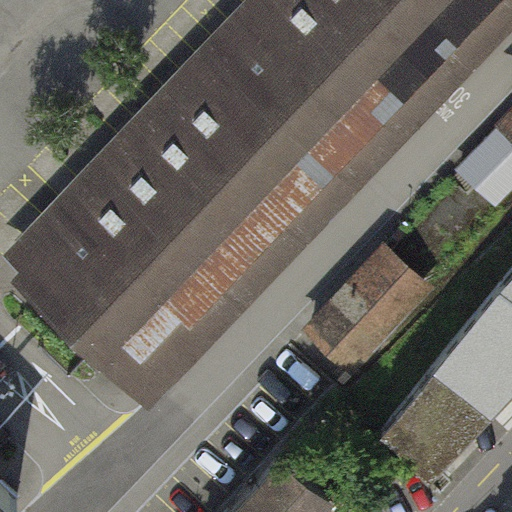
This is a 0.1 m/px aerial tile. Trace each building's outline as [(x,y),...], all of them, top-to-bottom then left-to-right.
[(0,0),(0,511),(9,511),(33,487),(0,456),(0,0)] [(511,0),(250,0),(2,263),(146,396),(511,3),(511,0)] [(511,113),(462,168),(499,203),(511,189),(511,113)] [(426,283),(386,246),(314,324),(353,361),(426,283)] [(511,370),(511,290),(504,283),(437,363),(479,404),(511,370)] [(479,404),(437,363),(383,430),(418,467),(479,404)] [(286,456),(236,511),(319,511),(331,499),(286,456)]
